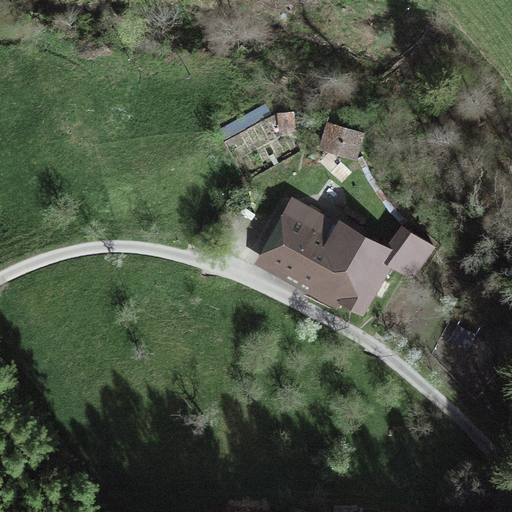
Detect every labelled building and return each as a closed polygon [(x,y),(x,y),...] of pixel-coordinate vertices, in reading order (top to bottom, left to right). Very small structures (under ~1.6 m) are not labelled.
[(270,102),(220,125),(226,137),(275,114),(270,102)] [(294,114),(283,115),(285,129),(295,128),(294,114)] [(363,134),(335,125),(327,148),(356,157),(363,134)] [(334,221),(299,201),(267,255),(362,310),(389,263),(388,263),(369,252),(374,245),(363,239),(354,256),(324,239),(334,221)] [(388,263),(389,263),(411,277),(432,245),(409,231),(388,263)]
